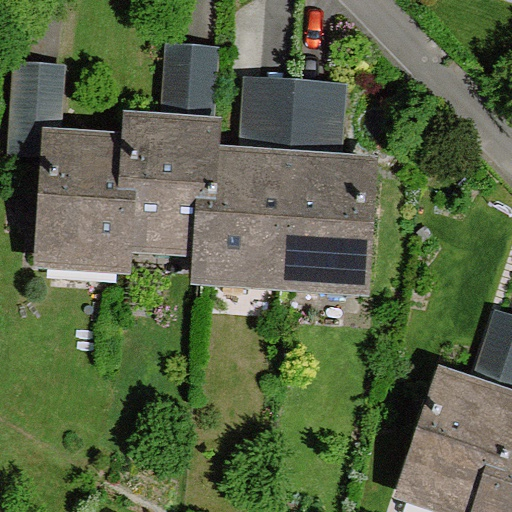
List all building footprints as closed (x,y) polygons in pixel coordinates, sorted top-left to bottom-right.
[(121,250),(195,254),(197,205),(209,206),(212,160),(214,125),(128,121),(126,140),(121,250)] [(120,271),(121,250),(126,140),(43,137),(37,267),(120,271)] [(289,165),(212,160),(209,206),(197,205),(195,254),(192,283),(281,289),(289,165)] [(372,170),(289,165),(281,289),(364,295),(372,170)] [(400,499),(440,511),(478,511),(491,474),(503,478),(511,451),(511,399),(440,376),(400,499)] [(491,474),(478,511),(511,511),(511,451),(503,478),(491,474)]
